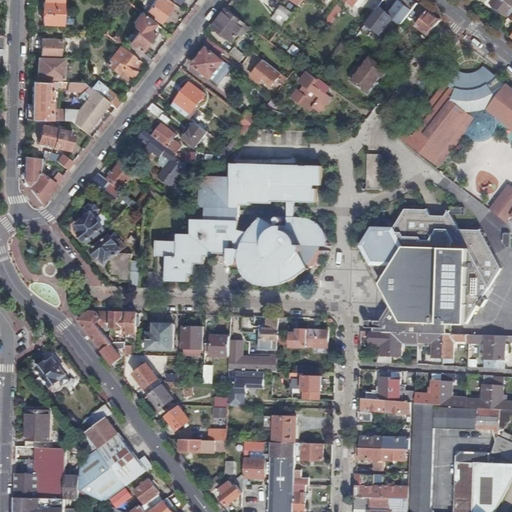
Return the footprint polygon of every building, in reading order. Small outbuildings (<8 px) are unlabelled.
[(63,0),(45,0),(46,3),(45,3),(44,25),(62,25),(73,26),(74,13),(67,12),(67,7),(64,7),(64,4),(63,4),(63,0)] [(161,22),(173,3),(168,0),(156,0),(148,13),(161,22)] [(414,0),(400,0),(390,14),(402,24),(418,3),(414,0)] [(511,0),(494,0),(492,3),(510,16),(511,14),(511,0)] [(277,12),(287,21),(293,14),(282,5),(277,12)] [(234,42),(247,24),(227,9),(219,20),(214,26),(234,42)] [(334,10),(325,22),(330,26),(337,16),(338,13),(334,10)] [(429,36),(441,20),(432,14),(428,11),(416,25),(429,36)] [(156,24),(142,13),(134,23),(136,28),(140,31),(136,36),(133,34),(131,34),(128,39),(128,41),(130,43),(130,44),(131,44),(127,50),(142,62),(148,67),(153,60),(141,51),(155,33),(152,30),(156,24)] [(164,30),(172,36),(179,27),(171,21),(164,30)] [(116,35),(113,39),(121,46),(124,42),(116,35)] [(61,40),(42,40),(42,56),(61,57),(61,40)] [(287,55),(295,61),(306,47),(298,41),(287,55)] [(127,50),(122,46),(107,65),(119,74),(123,70),(131,76),(131,75),(134,76),(138,71),(137,69),(142,62),(127,50)] [(231,54),(242,62),(247,55),(236,47),(231,54)] [(227,63),(208,48),(195,65),(212,79),(213,79),(214,81),(220,86),(233,68),(227,63)] [(382,49),(375,59),(383,65),(391,56),(382,49)] [(383,78),(389,70),(383,65),(375,59),(370,56),(351,80),(368,92),(380,76),(383,78)] [(64,58),(39,58),(39,78),(63,79),(64,58)] [(273,86),(283,73),(266,60),(254,76),(262,82),(264,79),(273,86)] [(511,224),(511,89),(510,88),(509,88),(508,89),(506,88),(507,86),(501,80),(493,74),(484,67),(456,71),(403,139),(428,158),(439,166),(466,132),(472,123),(471,122),(474,118),(466,111),(467,109),(469,107),(473,105),(476,104),(480,104),(483,104),(493,111),(497,115),(511,126),(511,188),(493,213),(508,223),(509,222),(511,224)] [(127,80),(131,76),(123,70),(119,74),(127,80)] [(331,96),(326,92),(319,87),(324,81),(320,78),(319,79),(309,71),(304,77),(309,81),(301,91),(299,90),(292,98),(310,110),(313,107),(320,111),(331,96)] [(326,92),(331,86),(324,81),(319,87),(326,92)] [(32,104),(28,104),(27,119),(57,120),(57,109),(57,105),(51,104),(52,88),(58,87),(65,88),(65,86),(65,82),(33,82),(32,104)] [(84,84),(84,83),(65,82),(65,86),(69,86),(69,92),(82,92),(90,98),(78,113),(74,110),(57,109),(57,120),(59,121),(70,121),(87,133),(110,103),(91,89),(84,84)] [(97,82),(91,89),(110,103),(116,108),(122,101),(97,82)] [(191,83),(173,106),(189,118),(207,96),(191,83)] [(164,111),(154,103),(149,109),(169,125),(173,120),(166,114),(164,111)] [(497,115),(493,111),(483,104),(480,104),(476,104),(473,105),(469,107),(467,109),(466,111),(474,118),(471,122),(472,123),(466,132),(468,135),(470,137),(472,138),(473,138),(477,140),(481,140),(484,140),(487,139),(488,138),(491,137),(494,134),(496,131),(497,129),(498,125),(498,123),(499,120),(498,117),(497,115)] [(254,124),(259,118),(248,110),(244,116),(254,124)] [(155,136),(170,147),(173,143),(179,135),(164,124),(155,136)] [(211,135),(197,124),(191,132),(189,130),(187,132),(189,134),(186,139),(197,148),(206,136),(209,138),(211,135)] [(39,143),(53,146),(58,127),(55,126),(54,129),(43,126),(39,143)] [(58,127),(53,146),(70,150),(74,133),(60,130),(60,127),(58,127)] [(233,152),(239,144),(234,141),(228,149),(233,152)] [(208,148),(208,152),(227,154),(227,151),(216,143),(215,148),(208,148)] [(181,174),(187,175),(188,162),(184,162),(177,157),(179,154),(173,150),(170,147),(164,154),(172,161),(160,177),(172,186),(181,174)] [(44,150),(42,158),(54,161),(56,153),(44,150)] [(184,162),(188,162),(197,163),(197,154),(186,153),(186,157),(179,154),(177,157),(184,162)] [(367,154),(367,163),(382,163),(382,155),(376,155),(367,154)] [(58,162),(68,170),(74,163),(63,155),(58,162)] [(123,161),(135,170),(136,168),(132,165),(134,162),(126,156),(123,161)] [(49,160),(26,157),(25,181),(43,203),(63,177),(57,172),(51,181),(48,179),(50,177),(48,175),(46,177),(36,169),(37,163),(55,165),(56,161),(49,160)] [(108,179),(121,189),(136,171),(135,170),(123,161),(108,179)] [(382,163),(367,163),(366,186),(364,190),(367,190),(382,190),(382,163)] [(179,242),(157,241),(157,257),(169,257),(168,282),(190,283),(191,276),(196,276),(196,265),(205,265),(206,258),(214,258),(215,255),(219,255),(224,255),(230,255),(230,262),(231,265),(232,266),(235,267),(237,266),(239,264),(239,260),(241,260),(241,265),(242,269),(244,274),(247,277),(251,281),(257,285),(264,286),(271,286),(278,284),(285,282),(292,279),(298,276),(304,271),(308,267),(305,262),(309,259),(313,254),(315,254),(316,248),(328,248),(328,242),(327,235),(324,230),(320,226),(317,224),(313,221),(307,220),(304,219),(295,219),(296,203),(317,204),(318,191),(315,190),(315,186),(323,186),(324,167),(305,166),(233,164),(233,178),(201,176),(200,208),(207,208),(206,220),(194,220),(193,234),(179,234),(179,242)] [(100,173),(93,181),(105,190),(107,189),(118,198),(124,191),(121,189),(108,179),(100,173)] [(490,210),(493,213),(511,188),(511,187),(509,185),(490,210)] [(139,202),(146,208),(154,198),(161,203),(164,198),(158,193),(157,194),(150,189),(139,202)] [(81,233),(91,245),(108,232),(97,217),(100,215),(101,209),(96,204),(91,203),(86,207),(85,213),(88,217),(77,225),(82,231),(81,233)] [(385,322),(382,321),(368,321),(368,328),(378,329),(378,332),(452,335),(452,324),(454,324),(469,325),(481,306),(485,308),(490,300),(486,298),(504,270),(496,256),(488,255),(488,250),(493,250),(483,231),(462,231),(454,216),(467,216),(468,209),(453,208),(452,213),(451,213),(449,217),(447,220),(438,224),(433,216),(430,211),(409,210),(406,214),(401,214),(401,220),(402,220),(400,223),(395,223),(395,228),(375,228),(362,247),(363,249),(363,253),(366,254),(371,262),(368,266),(373,267),(381,282),(380,283),(378,285),(381,290),(384,290),(385,289),(388,293),(394,304),(386,316),(387,318),(385,322)] [(131,287),(141,288),(142,271),(132,271),(133,253),(120,252),(127,247),(121,240),(117,243),(112,236),(94,249),(100,258),(102,256),(106,262),(110,260),(113,265),(110,267),(112,270),(111,276),(119,277),(119,281),(131,282),(131,287)] [(92,336),(103,351),(115,342),(112,337),(110,338),(104,330),(107,328),(104,325),(103,326),(102,324),(106,321),(97,311),(91,311),(85,316),(79,320),(92,336)] [(113,312),(97,311),(106,321),(112,322),(113,312)] [(118,312),(113,312),(112,322),(112,327),(123,327),(124,312),(118,312)] [(128,312),(127,332),(137,332),(138,313),(128,312)] [(242,316),(241,332),(254,332),(255,316),(242,316)] [(278,339),(279,335),(279,317),(268,317),(268,326),(268,328),(264,328),(264,339),(260,339),(260,346),(276,347),(276,343),(273,343),(273,339),(278,339)] [(287,335),(288,317),(279,317),(279,335),(287,335)] [(148,349),(174,350),(175,324),(155,323),(154,333),(149,332),(148,349)] [(183,348),(202,349),(203,327),(184,326),(183,348)] [(329,330),(298,329),(298,333),(292,333),(291,346),(322,346),(322,350),(327,350),(327,346),(329,346),(329,330)] [(452,335),(378,332),(372,332),(371,344),(378,345),(382,348),(381,355),(379,355),(379,362),(392,363),(392,355),(402,355),(402,348),(405,348),(405,345),(418,346),(418,341),(434,342),(433,357),(454,358),(454,343),(458,340),(467,341),(467,339),(473,339),(473,343),(483,344),(483,336),(464,335),(454,335),(452,335)] [(212,355),(230,356),(231,341),(231,337),(213,336),(213,341),(206,340),(206,350),(212,350),(212,355)] [(506,336),(485,336),(484,368),(499,369),(505,369),(506,336)] [(103,351),(114,364),(123,357),(117,350),(127,348),(127,342),(118,342),(117,340),(115,342),(103,351)] [(266,371),(275,372),(278,372),(278,356),(271,356),(271,358),(244,357),(244,342),(231,341),(230,356),(230,370),(266,371)] [(131,372),(146,362),(138,351),(124,361),(131,372)] [(67,375),(55,359),(48,364),(47,362),(39,369),(57,392),(58,391),(60,391),(64,388),(64,386),(65,385),(62,382),(68,377),(67,376),(67,375)] [(148,365),(136,374),(147,389),(159,379),(148,365)] [(205,383),(213,384),(213,365),(206,365),(205,383)] [(367,390),(367,398),(386,400),(410,402),(413,402),(417,402),(417,393),(417,392),(406,391),(406,387),(401,387),(402,378),(391,378),(391,370),(382,369),(381,375),(380,375),(380,385),(378,384),(377,388),(377,391),(372,391),(367,390)] [(229,405),(245,406),(246,392),(246,386),(249,386),(265,386),(266,371),(230,370),(229,384),(229,397),(229,405)] [(304,400),(320,400),(320,390),(322,390),(322,376),(304,376),(304,373),(291,372),(290,379),(294,379),(293,388),(300,388),(301,385),(303,385),(303,388),(303,390),(304,390),(304,400)] [(168,374),(167,382),(170,383),(178,383),(179,383),(180,375),(168,374)] [(442,404),(443,381),(443,374),(433,374),(432,380),(432,388),(432,394),(429,394),(417,393),(417,402),(442,404)] [(478,407),(511,409),(511,401),(508,401),(508,399),(505,399),(505,395),(505,386),(504,386),(504,378),(495,378),(495,376),(486,375),(485,385),(484,385),(484,398),(453,396),(453,381),(443,381),(442,404),(474,407),(478,407)] [(164,385),(151,395),(162,408),(174,399),(164,385)] [(229,406),(229,405),(229,397),(216,397),(216,406),(227,407),(229,406)] [(367,398),(360,398),(359,410),(359,421),(372,421),(372,413),(365,413),(365,410),(385,411),(386,400),(367,398)] [(386,400),(385,411),(410,413),(410,402),(386,400)] [(413,402),(412,425),(411,449),(410,473),(410,487),(409,499),(408,511),(496,511),(511,485),(511,464),(494,463),(495,451),(452,449),(452,461),(457,461),(454,511),(430,511),(434,426),(473,429),(474,407),(442,404),(417,402),(413,402)] [(93,428),(107,418),(113,413),(107,404),(85,421),(91,429),(93,428)] [(190,420),(180,406),(167,415),(178,429),(190,420)] [(228,417),(229,406),(227,407),(227,408),(226,415),(215,415),(215,417),(228,417)] [(511,419),(511,409),(478,407),(476,430),(498,432),(498,430),(503,431),(505,430),(511,419)] [(50,440),(51,410),(28,409),(27,440),(50,440)] [(71,414),(66,418),(73,426),(78,422),(71,414)] [(274,442),(297,443),(298,417),(275,416),(274,442)] [(80,482),(128,445),(107,418),(93,428),(94,431),(97,429),(107,443),(81,462),(80,477),(80,482)] [(228,441),(228,429),(211,429),(210,440),(217,440),(228,441)] [(511,433),(505,430),(503,431),(495,451),(494,463),(511,464),(511,433)] [(362,440),(359,440),(358,447),(384,448),(385,437),(362,436),(362,440)] [(408,438),(385,437),(384,448),(408,449),(408,438)] [(217,452),(217,440),(210,440),(171,439),(174,444),(182,444),(182,450),(217,452)] [(250,459),(250,441),(246,441),(245,480),(248,480),(248,478),(266,478),(266,460),(250,459)] [(294,511),(295,484),(296,470),(297,443),(274,442),(272,442),(271,485),(269,511),(294,511)] [(324,460),(324,444),(300,443),(300,447),(303,447),(303,459),(324,460)] [(105,503),(153,466),(147,457),(141,461),(128,445),(80,482),(80,490),(89,495),(105,503)] [(39,474),(66,475),(67,448),(37,447),(37,460),(39,460),(39,474)] [(384,448),(358,447),(358,454),(362,455),(362,458),(384,459),(384,448)] [(408,449),(384,448),(384,459),(407,460),(408,449)] [(236,461),(227,461),(227,474),(236,474),(236,461)] [(372,470),(384,471),(384,461),(372,461),(372,470)] [(296,470),(295,484),(307,485),(310,485),(310,478),(304,478),(302,476),(302,471),(296,470)] [(66,498),(66,476),(66,475),(39,474),(16,473),(16,485),(16,497),(66,498)] [(383,498),(383,486),(383,475),(377,475),(377,474),(367,474),(363,474),(362,474),(359,474),(358,485),(357,485),(357,497),(383,498)] [(80,490),(80,482),(80,477),(66,476),(66,498),(80,498),(80,496),(80,490)] [(206,486),(212,494),(224,485),(219,477),(206,486)] [(147,504),(161,493),(151,479),(136,491),(147,504)] [(228,505),(244,492),(238,485),(236,486),(232,482),(223,489),(226,494),(222,497),(228,505)] [(294,511),(305,511),(307,485),(295,484),(294,511)] [(409,499),(410,487),(383,486),(383,498),(395,498),(409,499)] [(87,499),(89,495),(80,490),(80,496),(87,499)] [(65,511),(66,509),(66,498),(16,497),(15,511),(65,511)] [(383,498),(357,497),(356,503),(356,510),(372,510),(372,505),(395,506),(395,498),(383,498)] [(171,509),(175,506),(169,498),(165,501),(171,509)] [(408,511),(409,499),(395,498),(395,506),(394,511),(408,511)] [(173,511),(171,509),(165,501),(150,511),(173,511)]
